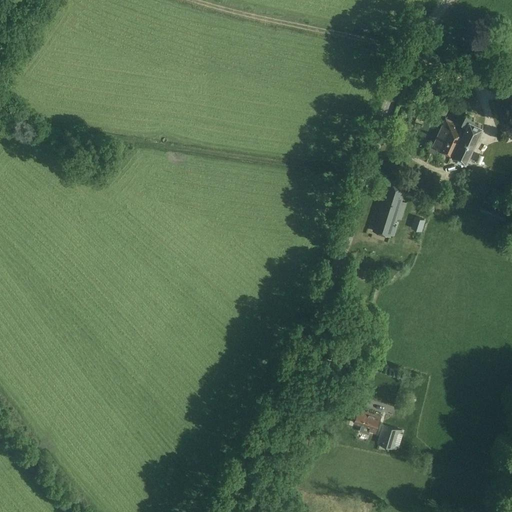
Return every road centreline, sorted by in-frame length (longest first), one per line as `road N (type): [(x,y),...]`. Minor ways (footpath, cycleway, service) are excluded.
road 1 (tertiary): [(222,511),(336,256),(407,47),(445,0)]
road 2 (track): [(363,173),(0,118)]
road 3 (track): [(407,47),(192,0)]
